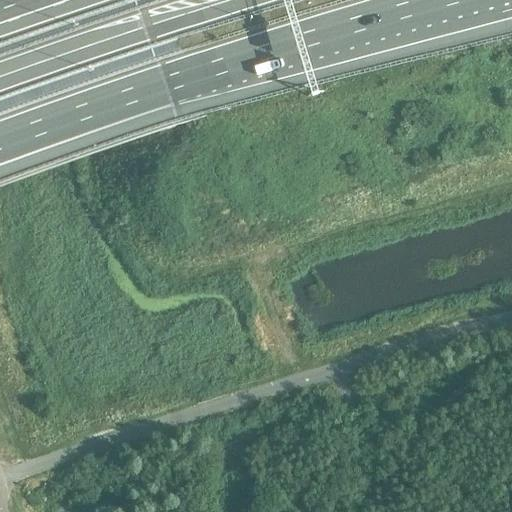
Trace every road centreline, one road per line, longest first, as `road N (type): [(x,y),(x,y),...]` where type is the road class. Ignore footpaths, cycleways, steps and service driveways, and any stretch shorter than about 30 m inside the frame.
road 1 (unclassified): [(511,322),(0,479)]
road 2 (motorway): [(0,145),(452,0)]
road 3 (motorway): [(0,79),(257,0)]
